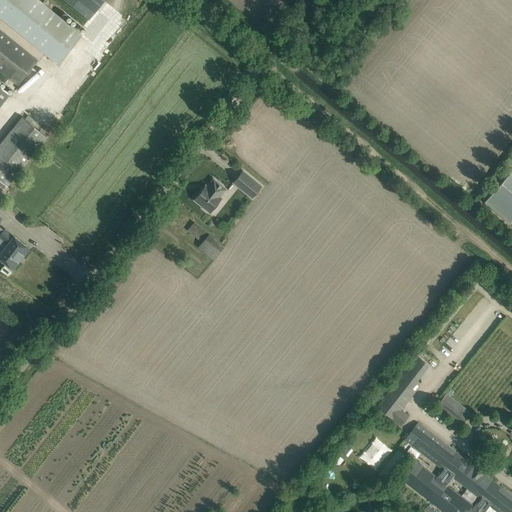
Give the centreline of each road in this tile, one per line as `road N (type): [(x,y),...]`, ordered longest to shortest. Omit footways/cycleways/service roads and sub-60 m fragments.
road 1 (unclassified): [(0,393),(267,60),(196,0)]
road 2 (track): [(313,0),(267,60),(511,268)]
